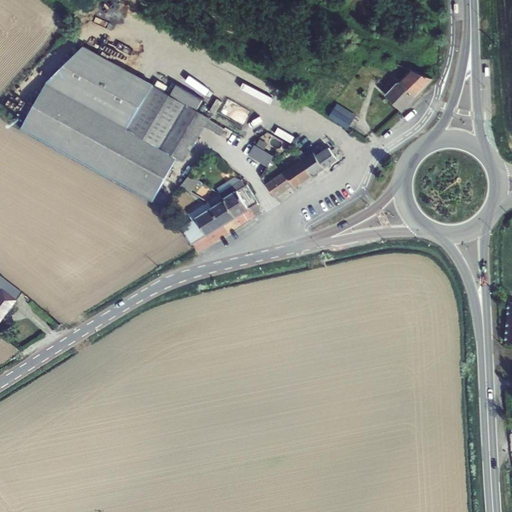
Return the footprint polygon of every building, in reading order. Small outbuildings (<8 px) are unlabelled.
[(215,51),(218,46),(199,35),(196,41),(215,51)] [(183,161),(209,118),(197,110),(170,95),(84,46),(47,81),(44,88),(174,165),(178,158),(183,161)] [(410,69),(399,81),(395,77),(389,83),(393,88),(386,95),(402,111),(434,78),(410,69)] [(197,110),(203,100),(177,84),(170,95),(197,110)] [(44,88),(22,128),(153,201),(174,165),(44,88)] [(334,109),(353,121),(356,115),(337,104),(334,109)] [(334,109),(329,117),(349,128),(353,121),(334,109)] [(255,145),(249,154),(268,166),(274,156),(255,145)] [(302,160),(312,175),(337,159),(333,154),(331,150),(329,147),(316,156),(314,152),(305,158),(302,152),(298,154),(302,160)] [(295,187),(312,175),(302,160),(266,185),(275,196),(293,184),(295,187)] [(191,192),(200,180),(190,174),(181,186),(191,192)] [(242,179),(220,193),(235,217),(258,203),(247,185),(247,184),(246,185),(242,179)] [(220,193),(217,195),(232,219),(235,217),(220,193)] [(223,225),(232,219),(217,195),(207,201),(208,202),(212,208),(223,225)] [(188,214),(192,220),(212,208),(208,202),(188,214)] [(209,234),(223,225),(212,208),(192,220),(189,223),(209,234)] [(189,223),(181,228),(192,244),(209,234),(189,223)] [(0,322),(23,293),(0,275),(0,287),(2,289),(0,291),(0,322)]
